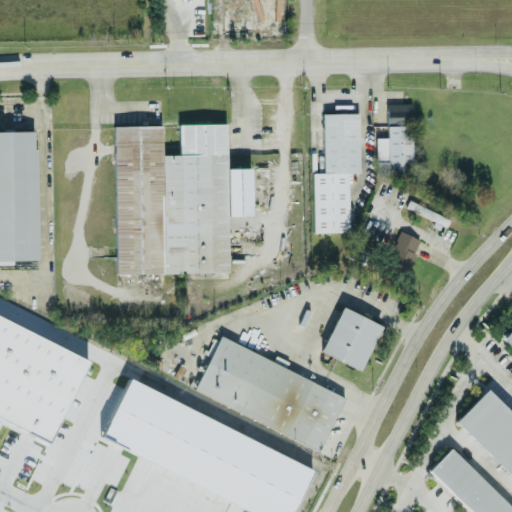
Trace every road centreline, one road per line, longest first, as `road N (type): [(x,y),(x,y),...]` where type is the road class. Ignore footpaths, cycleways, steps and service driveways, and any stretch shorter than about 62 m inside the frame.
road 1 (tertiary): [(496,55),(0,69)]
road 2 (tertiary): [(511,220),(418,333),(325,511)]
road 3 (tertiary): [(354,511),(431,364),(511,258)]
